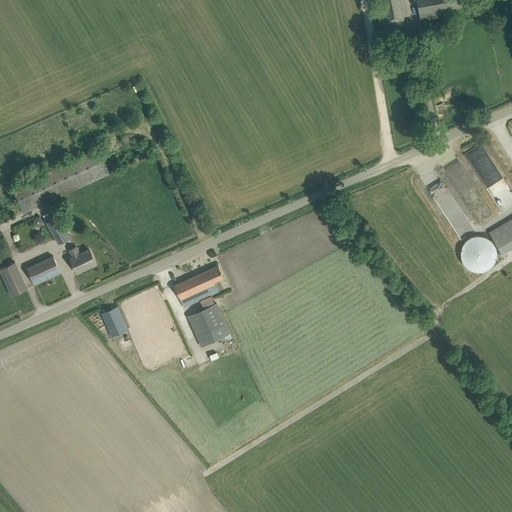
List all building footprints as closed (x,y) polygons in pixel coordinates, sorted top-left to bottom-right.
[(405,23),(400,0),(379,0),(385,27),(405,23)] [(448,8),(468,5),(467,0),(417,0),(421,20),(449,15),(448,8)] [(399,35),(401,45),(412,43),(411,33),(399,35)] [(466,152),(472,165),(490,156),(483,144),(466,152)] [(12,188),(23,213),(111,172),(100,148),(12,188)] [(429,188),(442,209),(456,200),(443,180),(429,188)] [(47,221),(59,243),(69,237),(61,223),(67,219),(63,212),(47,221)] [(40,215),(35,218),(40,225),(45,222),(40,215)] [(484,236),(480,235),(476,235),(471,237),(466,240),(463,244),(461,250),(461,257),(464,264),(469,268),(476,271),(481,271),(486,270),(491,266),(495,261),(497,255),(496,248),(493,243),(490,239),(484,236)] [(96,263),(92,254),(90,249),(80,253),(77,246),(69,249),(73,256),(71,258),(77,272),(96,263)] [(61,272),(54,255),(27,268),(35,284),(61,272)] [(0,268),(12,295),(28,288),(16,261),(0,268)] [(223,276),(223,274),(219,265),(174,285),(184,306),(218,290),(214,280),(223,276)] [(231,332),(227,323),(218,303),(189,316),(198,336),(202,345),(231,332)] [(128,328),(122,315),(118,306),(102,313),(112,335),(128,328)]
